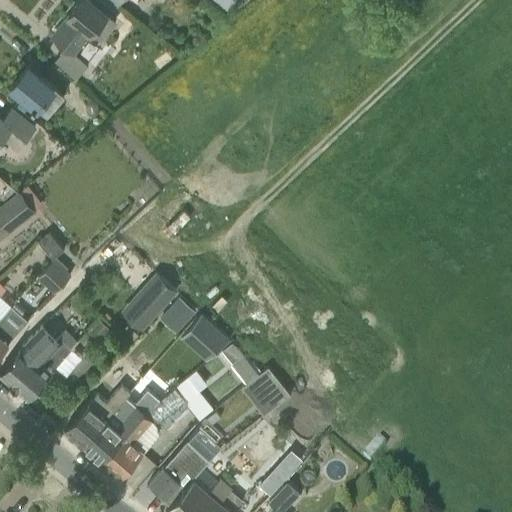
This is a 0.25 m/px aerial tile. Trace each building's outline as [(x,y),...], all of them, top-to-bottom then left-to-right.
[(77,76),(87,64),(73,52),(80,45),(91,31),(100,39),(116,19),(107,12),(108,11),(103,7),(106,4),(101,0),(95,0),(94,0),(79,0),(69,13),(70,14),(54,34),(67,45),(55,59),(77,76)] [(196,35),(191,39),(193,45),(198,46),(203,42),(201,37),(196,35)] [(29,64),(11,85),(47,114),(64,92),(29,64)] [(0,115),(0,139),(3,136),(17,148),(36,125),(13,107),(3,118),(0,115)] [(18,192),(0,206),(0,239),(36,211),(34,209),(19,191),(18,192)] [(49,230),(38,240),(46,249),(54,257),(64,248),(49,230)] [(54,257),(38,275),(55,290),(71,273),(54,257)] [(155,313),(177,290),(157,272),(136,296),(154,313),(155,313)] [(180,296),(167,310),(183,325),(196,311),(180,296)] [(202,312),(192,324),(218,348),(230,338),(202,312)] [(0,351),(18,331),(0,316),(0,351)] [(100,319),(94,325),(104,335),(110,328),(100,319)] [(23,343),(0,370),(11,381),(18,387),(18,386),(19,387),(30,374),(28,371),(39,359),(36,356),(42,349),(48,354),(55,346),(51,343),(57,336),(43,323),(23,343)] [(67,328),(60,335),(71,346),(78,339),(67,328)] [(30,374),(19,387),(30,396),(52,370),(44,363),(48,359),(67,375),(82,356),(71,346),(60,335),(58,338),(57,336),(51,343),(55,346),(48,354),(42,349),(36,356),(39,359),(28,371),(30,374)] [(222,349),(232,361),(244,353),(233,341),(222,349)] [(254,377),(276,405),(292,393),(270,365),(254,377)] [(144,411),(103,459),(122,476),(144,450),(133,441),(153,418),(156,422),(185,400),(200,418),(214,407),(200,389),(189,375),(186,377),(149,406),(144,411)] [(129,390),(122,384),(121,383),(106,400),(97,392),(89,402),(88,401),(66,427),(84,443),(126,396),(129,390)] [(143,412),(126,396),(84,443),(103,459),(143,412)] [(188,438),(148,484),(164,498),(166,497),(171,502),(193,476),(210,457),(188,438)] [(258,484),(269,494),(302,458),(291,448),(258,484)] [(220,477),(219,479),(209,490),(193,476),(171,502),(167,506),(173,511),(233,511),(243,499),(231,490),(233,488),(220,477)] [(288,480),(268,501),(279,511),(280,511),(300,492),(288,480)]
